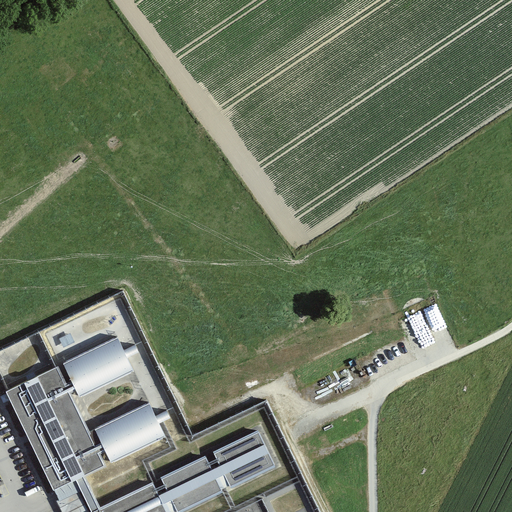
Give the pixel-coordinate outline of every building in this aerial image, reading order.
[(118,338),(64,364),(72,379),(64,383),(69,392),(75,388),(78,395),(133,368),(127,356),(138,350),(135,344),(124,349),(118,338)] [(57,367),(7,390),(54,488),(80,476),(104,464),(97,451),(95,445),(69,392),(64,383),(57,367)] [(149,403),(96,429),(102,442),(95,445),(97,451),(105,448),(111,460),(165,435),(159,422),(163,420),(169,417),(166,410),(155,415),(149,403)] [(172,511),(173,511),(221,489),(226,487),(274,463),(258,431),(214,452),(221,464),(211,469),(205,456),(162,477),(168,489),(157,494),(151,483),(95,509),(89,511),(172,511)] [(284,486),(218,511),(260,511),(268,509),(265,502),(286,493),(284,486)] [(78,491),(58,500),(63,511),(80,511),(87,509),(78,491)]
